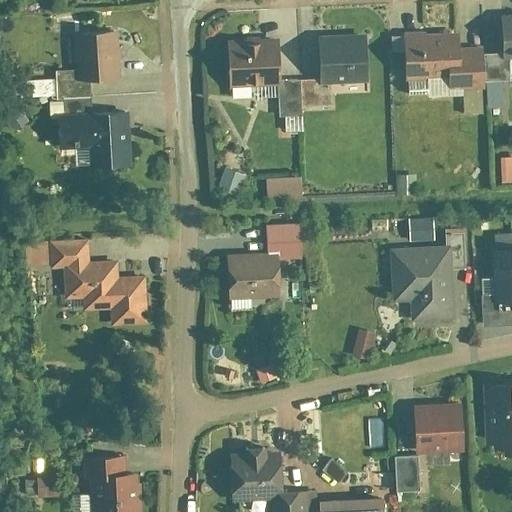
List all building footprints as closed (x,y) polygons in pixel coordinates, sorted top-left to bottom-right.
[(77,78),(92,77),(121,76),(118,29),(74,31),(76,67),(77,78)] [(450,63),(463,62),(462,46),(461,29),(405,31),(407,78),(451,76),(450,63)] [(368,75),(367,32),(319,34),(320,77),(330,77),(368,75)] [(229,85),(279,83),(279,79),(277,36),(227,38),(229,85)] [(488,80),(486,51),(486,44),(462,46),(463,62),(450,63),(451,76),(451,87),(488,86),(488,80)] [(506,55),(506,51),(486,51),(488,80),(507,79),(506,55)] [(64,98),(93,96),(92,77),(77,78),(76,67),(57,68),(58,98),(64,98)] [(332,103),(330,77),(320,77),(301,78),(302,104),(332,103)] [(302,104),(301,78),(279,79),(279,83),(281,114),(302,113),(302,104)] [(64,113),(94,111),(93,96),(64,98),(64,113)] [(133,164),(130,109),(94,111),(64,113),(58,113),(60,148),(91,146),(92,167),(133,164)] [(511,155),(503,156),(504,180),(511,179),(511,155)] [(457,171),(474,183),(485,168),(468,156),(457,171)] [(217,188),(237,195),(246,173),(226,165),(217,188)] [(399,173),(400,191),(418,190),(418,172),(399,173)] [(268,177),(269,199),(304,198),(303,175),(268,177)] [(408,242),(432,241),(430,217),(406,219),(408,242)] [(267,223),(269,252),(279,251),(302,250),(300,220),(267,223)] [(451,243),(452,266),(466,266),(465,230),(451,231),(451,243)] [(150,322),(147,273),(120,275),(119,258),(91,260),(90,236),(51,238),(52,267),(66,266),(67,297),(84,296),(85,308),(111,306),(112,324),(150,322)] [(413,319),(455,317),(452,266),(451,243),(392,246),(394,300),(412,299),(413,319)] [(496,293),(496,300),(511,299),(511,244),(494,245),(496,293)] [(230,297),(282,294),(279,251),(269,252),(227,254),(230,297)] [(496,300),(496,293),(482,294),(483,325),(497,324),(496,300)] [(355,354),(372,358),(378,330),(361,327),(355,354)] [(254,369),(259,383),(276,377),(271,364),(254,369)] [(511,380),(486,382),(488,442),(511,440),(511,380)] [(418,452),(465,450),(463,400),(416,402),(418,452)] [(272,511),(318,511),(318,499),(317,489),(285,491),(283,458),(269,458),(268,444),(244,445),(245,461),(231,462),(233,500),(272,499),(272,511)] [(92,474),(128,473),(128,454),(86,455),(86,474),(92,474)] [(420,490),(419,454),(396,455),(397,472),(397,486),(397,490),(420,490)] [(92,511),(141,511),(141,472),(128,473),(92,474),(92,511)] [(373,487),(397,486),(397,472),(372,473),(373,487)] [(39,495),(61,494),(60,475),(38,475),(39,495)] [(383,511),(383,496),(318,499),(318,511),(383,511)]
